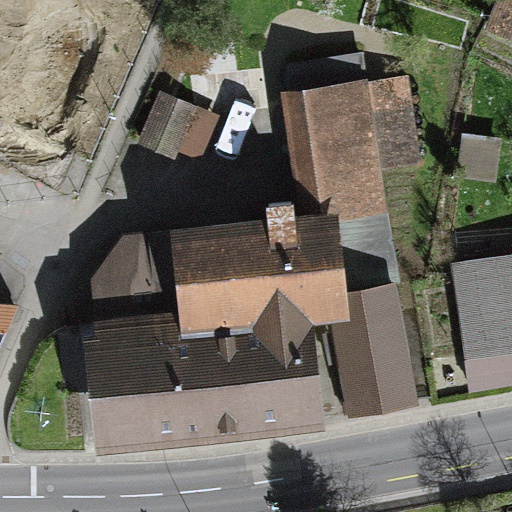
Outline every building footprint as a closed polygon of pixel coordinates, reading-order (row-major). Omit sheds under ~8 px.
[(0,0),(0,39),(11,44),(8,51),(67,75),(97,0),(0,0)] [(511,0),(501,0),(490,27),(511,36),(511,0)] [(376,166),(417,161),(407,79),(346,86),(342,57),(288,65),(310,217),(296,220),(294,202),(271,203),(273,222),(126,237),(94,277),(99,322),(61,326),(67,391),(105,387),(109,433),(252,422),(252,417),(310,410),(303,312),(334,309),(331,298),(394,287),(376,166)] [(142,140),(173,152),(194,104),(163,91),(142,140)] [(472,355),(511,348),(511,254),(458,263),(472,355)] [(338,332),(327,335),(332,367),(338,366),(348,416),(415,402),(394,287),(331,298),(334,309),(338,332)] [(0,347),(17,306),(0,305),(0,347)]
